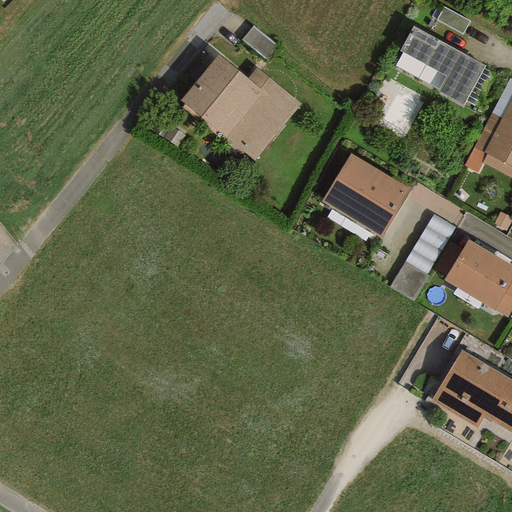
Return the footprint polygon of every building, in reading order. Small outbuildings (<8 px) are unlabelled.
[(461,34),(468,22),(442,7),(435,20),(461,34)] [(241,41),(266,60),(277,47),(252,27),(241,41)] [(412,27),(400,51),(445,77),(437,91),(462,106),(484,66),(412,27)] [(217,55),(180,101),(253,161),(300,105),(255,68),(247,79),(217,55)] [(464,166),(476,173),(481,162),(486,155),(483,153),(511,97),(511,80),(508,79),(464,166)] [(511,97),(483,153),(486,155),(481,162),(511,178),(511,97)] [(409,189),(350,154),(322,202),(379,237),(409,189)] [(426,275),(455,228),(433,215),(388,288),(412,302),(428,277),(426,275)] [(511,267),(467,240),(443,281),(493,311),(493,310),(511,279),(511,267)] [(506,318),(511,308),(511,279),(493,310),(506,318)] [(511,382),(461,352),(431,401),(477,428),(484,417),(511,433),(511,382)]
